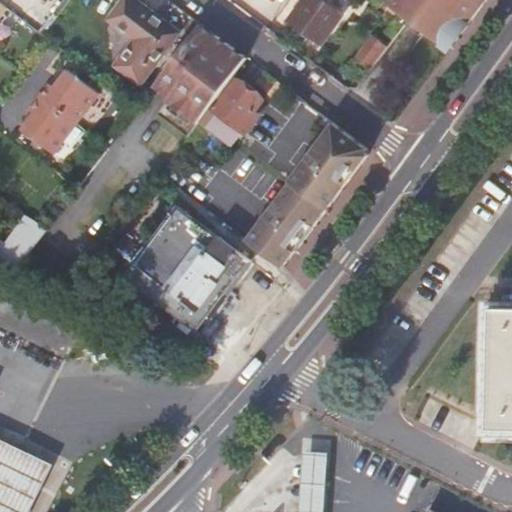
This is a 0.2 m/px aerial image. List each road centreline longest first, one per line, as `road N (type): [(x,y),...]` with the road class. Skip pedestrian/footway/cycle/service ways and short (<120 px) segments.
road 1 (residential): [(198,0),(417,159)]
road 2 (residential): [(511,490),(287,370)]
road 3 (unknown): [(361,413),(511,214)]
road 4 (secondary): [(287,370),(440,176)]
road 5 (secondary): [(417,159),(265,353)]
road 6 (secondary): [(265,353),(116,511)]
road 7 (secondary): [(158,511),(287,370)]
road 8 (secondary): [(511,29),(417,159)]
road 9 (secondary): [(440,176),(511,78)]
